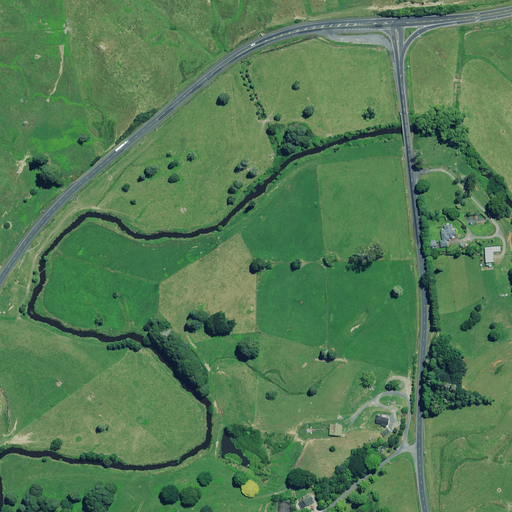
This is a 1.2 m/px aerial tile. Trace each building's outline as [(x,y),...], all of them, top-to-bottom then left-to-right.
[(452,230),(451,224),(444,225),(445,230),(442,230),(442,231),(441,232),(442,240),(440,241),(441,247),(448,246),(447,241),(450,240),(450,238),(453,238),(453,236),(456,235),(455,230),(452,230)] [(486,263),(493,262),(493,252),(500,251),(500,247),(485,248),(486,263)] [(385,424),(388,425),(388,422),(386,421),(387,418),(381,417),(382,416),(377,415),(376,423),(382,424),(382,426),(385,426),(385,424)] [(342,426),(330,425),(329,435),(341,436),(342,426)] [(390,432),(387,428),(381,433),(384,437),(390,432)] [(314,502),(311,496),(298,503),(301,509),(314,502)]
